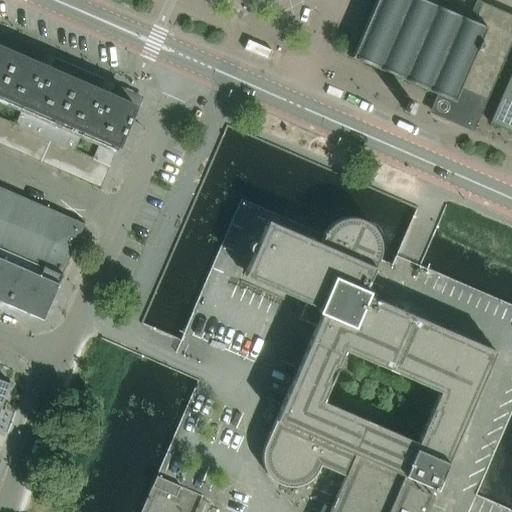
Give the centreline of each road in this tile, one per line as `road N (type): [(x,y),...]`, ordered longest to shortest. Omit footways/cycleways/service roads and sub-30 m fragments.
road 1 (tertiary): [(511,200),(188,59)]
road 2 (residential): [(63,360),(188,59)]
road 3 (residential): [(5,511),(63,360)]
road 4 (tertiary): [(188,59),(52,0)]
